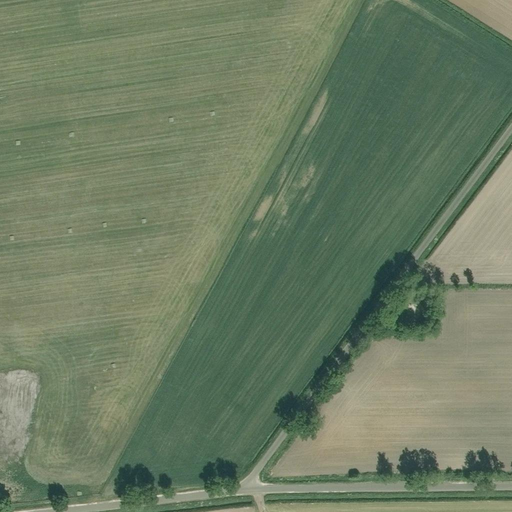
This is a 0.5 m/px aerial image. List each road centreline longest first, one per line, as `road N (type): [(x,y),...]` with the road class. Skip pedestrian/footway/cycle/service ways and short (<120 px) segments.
road 1 (unclassified): [(243,488),(511,132)]
road 2 (unclassified): [(243,488),(511,485)]
road 3 (unclassified): [(42,511),(243,488)]
